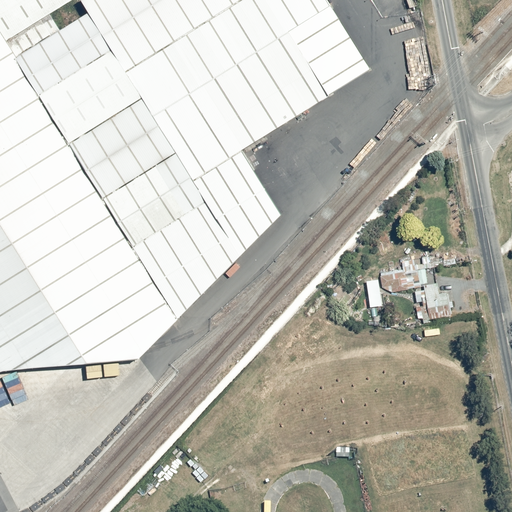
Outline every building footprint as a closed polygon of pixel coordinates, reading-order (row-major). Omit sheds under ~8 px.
[(0,0),(0,32),(6,42),(74,0),(0,0)] [(317,0),(88,0),(74,9),(83,16),(189,183),(242,154),(366,79),(317,0)] [(133,246),(202,203),(189,183),(83,16),(16,58),(133,246)] [(0,376),(140,360),(154,346),(179,320),(133,246),(16,58),(6,42),(0,32),(0,376)] [(202,203),(133,246),(179,320),(280,216),(242,154),(189,183),(202,203)] [(382,288),(391,293),(420,287),(417,271),(430,268),(430,273),(446,270),(443,253),(427,255),(428,262),(415,265),(414,259),(401,262),(403,269),(393,271),(392,269),(379,272),(382,288)] [(377,280),(365,282),(369,309),(381,307),(377,280)] [(429,323),(429,320),(451,316),(449,308),(454,308),(452,302),(457,301),(456,292),(439,295),(437,284),(423,286),(424,290),(414,292),(416,303),(421,302),(422,306),(415,307),(418,320),(422,319),(422,324),(429,323)]
